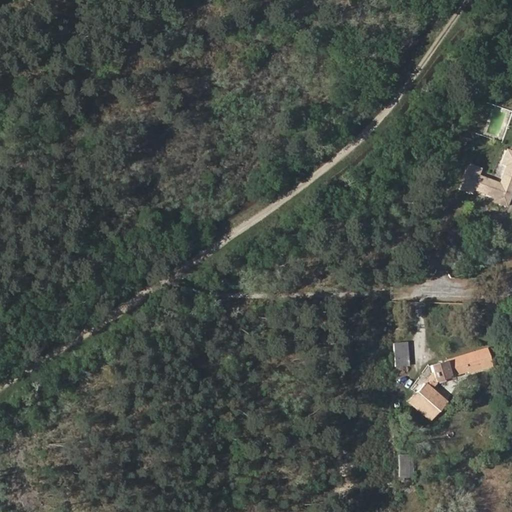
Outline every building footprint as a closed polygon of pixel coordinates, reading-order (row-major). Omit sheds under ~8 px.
[(506,206),(511,189),(511,152),(506,150),(502,163),(506,165),(499,184),(477,176),(480,169),(469,165),(460,188),(471,192),(472,188),(495,197),(493,201),(506,206)] [(408,358),(407,343),(393,344),(394,359),(408,358)] [(467,373),(491,365),(486,349),(431,365),(433,373),(416,392),(438,412),(446,403),(430,389),(436,382),(446,379),(446,377),(467,371),(467,373)] [(408,366),(408,358),(394,359),(395,367),(408,366)] [(438,412),(416,392),(408,401),(430,421),(438,412)] [(413,475),(412,454),(399,455),(400,476),(413,475)]
